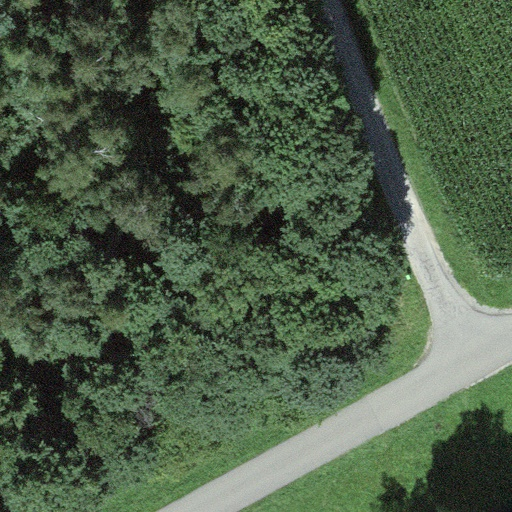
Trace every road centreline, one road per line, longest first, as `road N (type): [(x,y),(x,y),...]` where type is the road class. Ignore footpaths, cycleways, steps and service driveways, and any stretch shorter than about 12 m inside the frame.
road 1 (track): [(466,372),(328,0)]
road 2 (unclassified): [(208,511),(511,346)]
